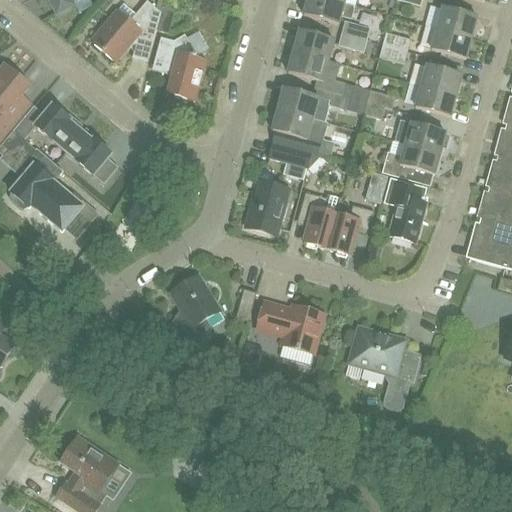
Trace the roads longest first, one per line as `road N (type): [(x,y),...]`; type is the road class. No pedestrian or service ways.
road 1 (residential): [(196,238),(371,291),(417,290),(441,246),(511,0)]
road 2 (unclassified): [(0,463),(105,303),(196,238)]
road 3 (residential): [(226,160),(145,142),(0,0)]
road 4 (unclassified): [(226,160),(271,0)]
